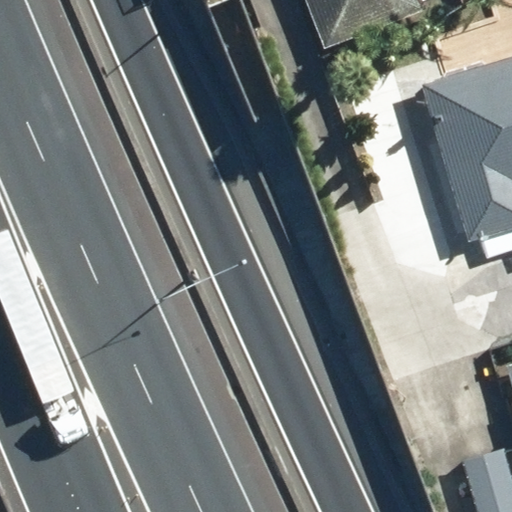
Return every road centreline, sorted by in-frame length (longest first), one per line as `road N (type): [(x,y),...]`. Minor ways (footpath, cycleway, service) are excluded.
road 1 (motorway): [(138,0),(374,511)]
road 2 (motorway): [(0,59),(98,298),(200,511)]
road 3 (motorway): [(0,315),(82,511)]
